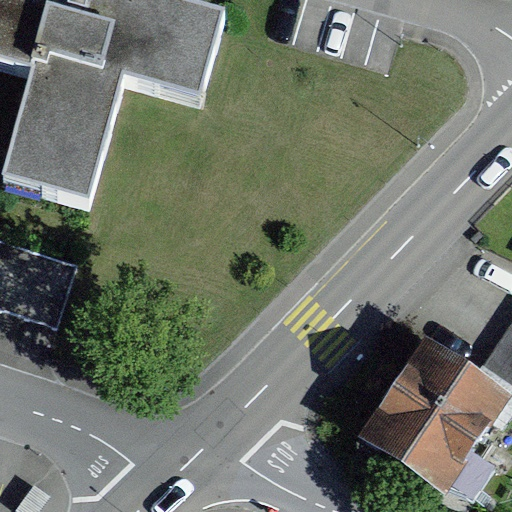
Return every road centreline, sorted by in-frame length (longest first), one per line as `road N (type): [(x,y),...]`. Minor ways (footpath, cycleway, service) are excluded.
road 1 (tertiary): [(511,130),(196,455)]
road 2 (residential): [(196,455),(91,434),(0,404)]
road 3 (residential): [(355,511),(245,463),(196,455)]
